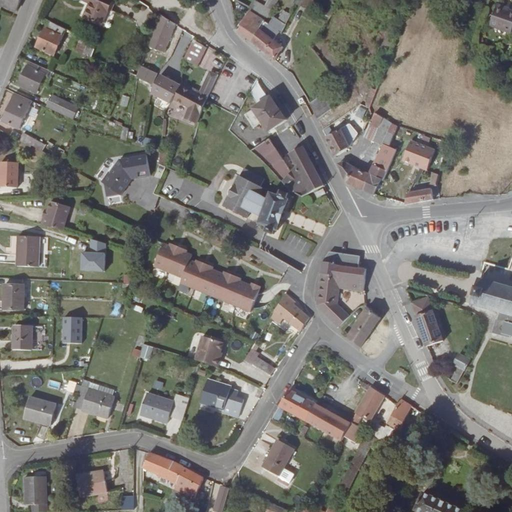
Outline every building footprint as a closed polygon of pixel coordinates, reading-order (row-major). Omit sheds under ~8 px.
[(0,0),(0,5),(16,11),(20,0),(0,0)] [(112,1),(110,0),(83,0),(90,3),(84,17),(101,25),(112,1)] [(272,10),(265,7),(253,0),(249,7),(267,18),(272,10)] [(272,10),(278,0),(268,0),(265,7),(272,10)] [(309,11),(314,0),(298,0),(296,4),(309,11)] [(327,17),(334,7),(330,5),(324,15),(327,17)] [(511,11),(497,6),(490,26),(511,33),(511,29),(511,11)] [(335,8),(334,7),(327,17),(325,20),(327,21),(335,8)] [(286,25),(291,14),(284,10),(279,20),(286,25)] [(252,41),(265,21),(249,11),(237,30),(238,31),(252,41)] [(176,24),(161,15),(148,47),(165,52),(176,24)] [(265,21),(252,41),(263,51),(275,61),(283,48),(273,40),(279,32),(282,33),(283,31),(286,25),(279,20),(274,17),(269,24),(265,21)] [(47,29),(63,36),(67,29),(50,21),(47,29)] [(54,55),(63,36),(47,29),(45,28),(36,47),(54,55)] [(87,45),(89,40),(81,36),(79,42),(87,45)] [(197,66),(206,48),(194,40),(184,59),(197,66)] [(87,45),(79,42),(76,51),(84,54),(87,47),(87,45)] [(91,57),(94,50),(87,47),(84,54),(87,55),(91,57)] [(27,66),(19,85),(36,93),(45,74),(27,66)] [(152,85),(158,73),(141,66),(137,76),(136,78),(137,78),(152,85)] [(211,91),(218,76),(212,73),(204,90),(208,91),(210,92),(211,91)] [(170,104),(174,99),(181,86),(161,74),(155,86),(154,95),(170,104)] [(370,108),(379,84),(373,82),(365,104),(370,108)] [(181,86),(174,99),(176,101),(184,87),(181,86)] [(184,87),(176,101),(189,108),(185,118),(198,123),(207,100),(204,98),(184,87)] [(33,101),(15,93),(2,120),(20,129),(33,101)] [(332,109),(324,93),(310,103),(317,119),(330,110),(332,109)] [(52,95),(47,106),(73,119),(79,107),(52,95)] [(121,95),(120,105),(127,107),(129,97),(121,95)] [(269,132),(286,120),(279,110),(271,97),(245,114),(253,127),(262,122),(269,132)] [(373,140),(383,118),(375,112),(365,137),(373,140)] [(417,123),(414,132),(446,140),(450,122),(410,112),(407,120),(417,123)] [(391,123),(383,118),(373,140),(383,145),(384,143),(389,146),(397,126),(391,123)] [(348,149),(349,147),(344,137),(354,129),(357,124),(351,119),(345,126),(326,137),(331,147),(335,157),(348,149)] [(30,147),(31,145),(60,162),(63,155),(24,133),(19,141),(30,147)] [(246,146),(261,160),(277,150),(269,139),(261,144),(258,139),(246,146)] [(369,174),(370,175),(381,180),(384,181),(397,150),(389,147),(389,146),(384,143),(383,145),(369,174)] [(303,197),(324,186),(312,163),(303,146),(290,153),(296,166),(292,172),(277,150),(261,160),(291,191),(303,197)] [(165,167),(167,152),(161,150),(159,164),(165,167)] [(124,185),(127,180),(148,177),(145,156),(118,160),(108,173),(107,172),(100,183),(103,185),(105,197),(117,195),(117,196),(118,195),(125,185),(124,185)] [(19,163),(1,162),(0,182),(0,187),(18,188),(19,163)] [(343,162),(339,164),(341,171),(346,182),(354,168),(355,168),(346,163),(345,163),(343,162)] [(369,174),(354,168),(346,182),(356,187),(364,191),(370,175),(369,174)] [(439,175),(432,172),(430,184),(431,187),(437,185),(436,183),(439,175)] [(381,180),(370,175),(364,191),(369,193),(374,195),(374,194),(381,180)] [(229,196),(224,206),(247,218),(250,211),(261,217),(259,223),(268,226),(266,232),(274,235),(275,230),(278,230),(289,200),(287,199),(289,194),(281,191),(279,196),(271,193),(268,199),(259,194),(262,188),(240,176),(234,185),(232,187),(229,190),(229,196)] [(326,194),(323,189),(321,190),(321,191),(315,194),(317,197),(322,194),(323,195),(326,194)] [(407,193),(405,204),(424,201),(434,199),(432,189),(407,193)] [(46,217),(44,216),(42,224),(63,231),(70,207),(51,201),(48,210),(46,217)] [(40,237),(18,236),(17,266),(39,267),(40,237)] [(167,274),(177,248),(168,245),(167,247),(163,245),(153,269),(167,274)] [(167,274),(182,280),(188,261),(190,256),(184,254),(185,252),(177,248),(167,274)] [(360,256),(358,256),(346,254),(330,252),(323,263),(321,273),(365,282),(366,269),(364,269),(358,268),(359,260),(360,256)] [(193,291),(203,265),(195,261),(194,264),(188,261),(182,280),(180,285),(193,291)] [(193,291),(202,294),(211,271),(212,268),(203,265),(193,291)] [(202,294),(222,302),(232,276),(223,272),(222,275),(211,271),(202,294)] [(365,291),(364,290),(365,282),(321,273),(317,306),(339,327),(349,317),(336,305),(339,288),(361,291),(361,294),(365,294),(365,291)] [(222,302),(235,307),(244,283),(239,282),(240,279),(232,276),(222,302)] [(471,304),(473,305),(496,311),(500,312),(496,323),(511,327),(511,288),(479,279),(471,304)] [(244,283),(235,307),(250,313),(260,287),(251,283),(250,286),(244,283)] [(24,285),(5,285),(4,309),(23,310),(24,285)] [(295,302),(286,294),(274,312),(272,317),(280,323),(284,318),(300,332),(309,318),(294,304),(295,302)] [(420,328),(427,346),(432,344),(434,348),(437,347),(436,343),(443,341),(429,298),(412,303),(420,328)] [(368,307),(348,336),(361,348),(381,318),(377,315),(368,307)] [(83,317),(63,316),(62,343),(82,344),(83,317)] [(32,326),(14,326),(14,350),(32,350),(32,326)] [(144,345),(146,337),(139,335),(137,342),(144,345)] [(225,345),(205,337),(196,362),(201,363),(219,369),(222,361),(220,360),(222,354),(225,345)] [(144,345),(137,342),(132,355),(140,358),(144,345)] [(255,342),(244,361),(252,365),(253,364),(271,376),(276,369),(257,358),(259,354),(255,351),(259,345),(256,343),(255,342)] [(458,367),(454,375),(440,364),(436,369),(436,370),(454,382),(457,384),(470,360),(459,354),(453,365),(458,367)] [(90,382),(94,370),(87,368),(84,380),(90,382)] [(90,382),(84,380),(75,408),(108,418),(115,398),(112,397),(115,390),(99,385),(97,392),(88,390),(90,382)] [(223,412),(238,417),(244,400),(236,397),(237,392),(230,389),(231,387),(209,380),(201,403),(224,410),(223,412)] [(97,392),(99,385),(90,382),(88,390),(97,392)] [(370,421),(385,396),(371,387),(351,423),(344,436),(352,441),(359,428),(356,426),(361,416),(370,421)] [(316,404),(289,389),(279,407),(285,410),(306,421),(316,404)] [(148,394),(141,414),(167,423),(170,417),(176,419),(184,397),(176,395),(173,402),(148,394)] [(57,405),(30,397),(24,418),(51,426),(57,405)] [(394,441),(411,406),(400,399),(398,404),(388,423),(395,427),(394,429),(389,439),(394,441)] [(316,404),(306,421),(341,441),(344,436),(351,423),(316,404)] [(285,410),(279,407),(272,419),(277,422),(285,410)] [(378,440),(383,443),(386,438),(389,439),(394,429),(386,425),(384,428),(375,423),(368,434),(378,440)] [(367,433),(340,486),(348,491),(372,445),(374,446),(378,440),(368,434),(367,433)] [(294,449),(278,440),(263,467),(280,476),(294,449)] [(177,483),(184,466),(167,460),(149,453),(143,467),(177,483)] [(195,498),(204,478),(197,474),(184,466),(177,483),(173,495),(186,501),(189,495),(195,498)] [(108,492),(104,471),(77,476),(80,496),(108,492)] [(32,504),(32,511),(46,511),(46,476),(25,477),(26,505),(32,504)] [(222,511),(223,510),(229,488),(221,485),(214,511),(216,511),(222,511)] [(423,492),(415,510),(419,511),(464,511),(465,511),(423,492)] [(134,496),(122,497),(122,510),(134,510),(134,496)] [(291,511),(292,511),(295,507),(282,502),(280,507),(291,511)]
